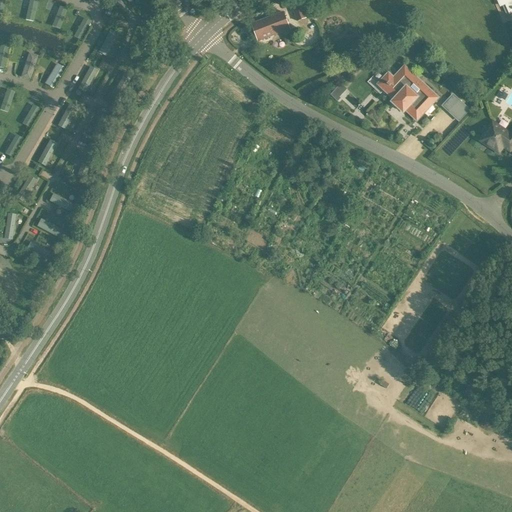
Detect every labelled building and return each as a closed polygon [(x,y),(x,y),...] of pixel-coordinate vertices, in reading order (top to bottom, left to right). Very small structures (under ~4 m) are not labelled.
[(511,0),(497,0),(501,6),(506,4),(510,14),(511,12),(511,0)] [(293,9),(298,21),(306,18),(302,5),(293,9)] [(252,24),(258,42),(290,30),(284,12),(252,24)] [(98,52),(105,56),(117,35),(116,35),(115,33),(114,32),(112,32),(111,32),(110,31),(98,52)] [(136,54),(143,58),(156,37),(155,37),(154,36),(153,34),(151,34),(150,34),(149,33),(136,54)] [(29,54),(22,77),(29,79),(37,56),(29,54)] [(64,69),(57,64),(45,83),(52,87),(64,69)] [(90,68),(89,68),(78,89),(85,93),(97,72),(96,71),(95,70),(93,69),(92,68),(90,68)] [(393,103),(396,105),(404,112),(406,110),(417,120),(426,110),(424,108),(430,102),(432,104),(437,98),(426,87),(425,88),(416,79),(405,68),(400,73),(402,75),(396,81),(394,80),(390,84),(389,83),(385,87),(386,88),(384,90),(395,100),(393,103)] [(124,74),(113,94),(120,98),(131,78),(130,77),(130,76),(128,75),(127,74),(125,74),(124,74)] [(341,82),(331,94),(338,100),(348,88),(341,82)] [(459,121),(469,111),(453,96),(450,100),(455,105),(449,111),(459,121)] [(70,105),(69,104),(58,126),(65,129),(76,108),(75,108),(75,107),(73,105),(71,105),(70,105)] [(102,116),(91,137),(98,141),(109,119),(108,118),(107,117),(106,116),(104,116),(103,116),(102,116)] [(511,132),(510,134),(493,123),(485,135),(491,139),(489,142),(489,143),(489,144),(490,146),(490,147),(497,152),(497,151),(500,151),(503,146),(508,149),(509,146),(510,147),(511,145),(511,132)] [(38,162),(45,166),(56,145),(55,144),(55,143),(53,142),(51,141),(50,141),(49,141),(38,162)] [(76,177),(84,180),(92,158),(91,157),(90,156),(89,155),(87,155),(85,155),(84,155),(76,177)] [(23,202),(35,181),(34,181),(34,180),(33,178),(31,178),(29,178),(29,177),(16,198),(23,202)] [(51,201),(50,202),(72,213),(75,205),(54,194),(53,195),(52,196),(51,198),(51,199),(51,201)] [(12,240),(15,216),(14,216),(13,215),(12,214),(10,214),(9,215),(7,215),(4,238),(12,240)] [(59,238),(63,231),(42,220),(41,221),(40,221),(39,223),(38,225),(38,226),(38,227),(59,238)] [(49,261),(52,254),(31,243),(29,244),(28,246),(28,247),(28,249),(27,250),(49,261)] [(32,281),(37,271),(16,260),(10,269),(32,281)]
